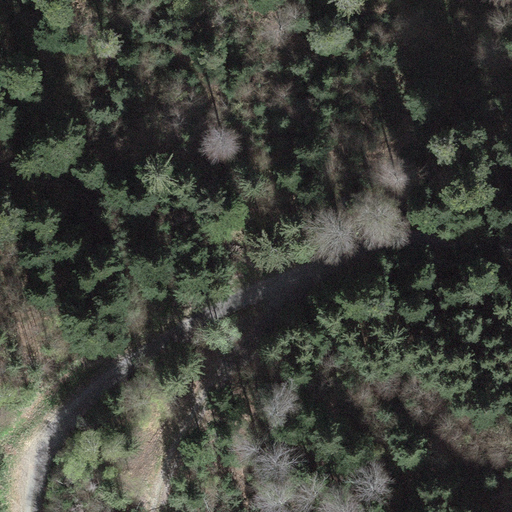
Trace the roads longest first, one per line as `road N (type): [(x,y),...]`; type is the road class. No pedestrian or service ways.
road 1 (track): [(511,242),(377,240),(188,320),(71,410),(44,449),(30,511)]
road 2 (track): [(156,511),(179,444),(257,326),(321,263)]
